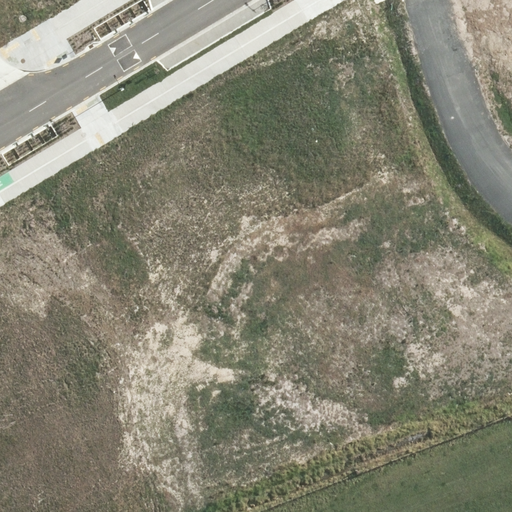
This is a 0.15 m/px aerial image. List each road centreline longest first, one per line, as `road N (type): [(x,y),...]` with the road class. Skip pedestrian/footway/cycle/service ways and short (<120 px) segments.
road 1 (residential): [(0,129),(214,0)]
road 2 (track): [(511,191),(468,132),(439,71),(421,0)]
